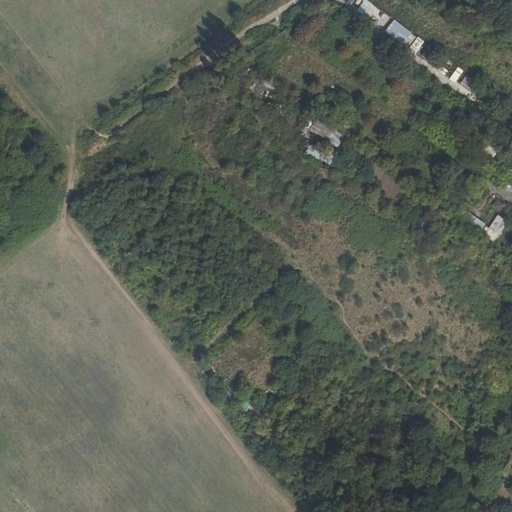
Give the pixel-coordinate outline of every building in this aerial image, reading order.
[(365,14),(373,2),(369,0),(364,0),(358,10),(365,14)] [(395,19),(387,31),(409,46),(418,34),(395,19)] [(423,53),(432,59),(437,51),(427,46),(423,53)] [(457,82),(465,70),(460,66),(452,78),(457,82)] [(468,74),(461,84),(477,93),(483,83),(468,74)] [(317,119),(311,131),(341,145),(347,133),(317,119)] [(334,166),(340,152),(332,149),(330,153),(311,145),(307,154),(334,166)] [(502,211),(507,204),(499,198),(494,205),(502,211)] [(472,224),(500,240),(511,220),(499,213),(492,226),(477,217),(472,224)]
